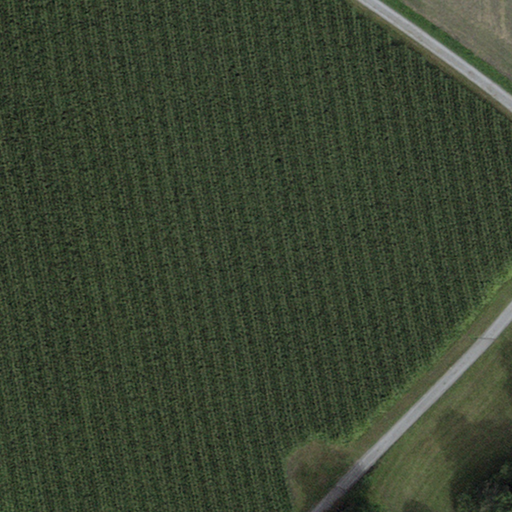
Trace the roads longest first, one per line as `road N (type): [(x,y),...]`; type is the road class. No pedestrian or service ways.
road 1 (track): [(324,511),(511,306)]
road 2 (track): [(511,107),(367,0)]
